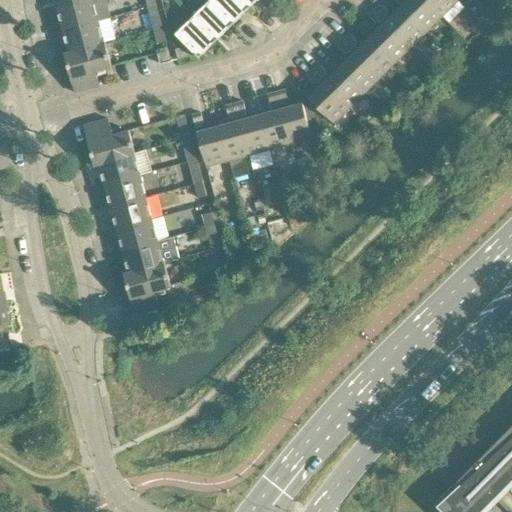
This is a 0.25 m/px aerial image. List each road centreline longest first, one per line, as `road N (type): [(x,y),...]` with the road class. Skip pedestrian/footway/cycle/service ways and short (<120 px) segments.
road 1 (secondary): [(511,232),(252,511)]
road 2 (residential): [(27,118),(264,59),(328,0)]
road 3 (secondary): [(319,511),(511,303)]
road 4 (residential): [(35,154),(35,258),(54,324),(84,384)]
road 5 (residential): [(84,384),(84,283),(64,210),(35,154)]
road 6 (residential): [(27,118),(2,0)]
